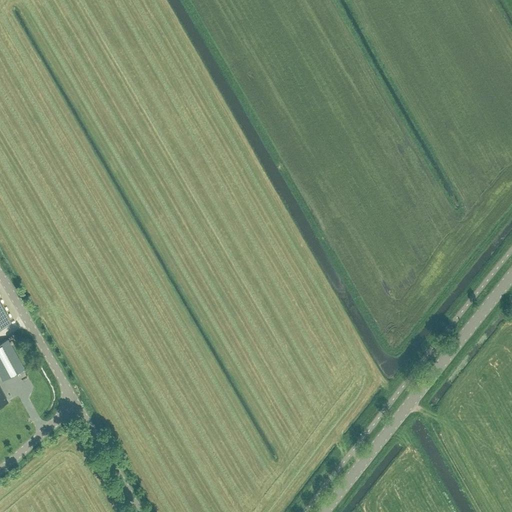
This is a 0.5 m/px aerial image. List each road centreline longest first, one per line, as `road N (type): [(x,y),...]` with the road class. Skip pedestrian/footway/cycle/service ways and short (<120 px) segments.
road 1 (tertiary): [(325,511),(511,277)]
road 2 (unclassified): [(73,403),(0,275)]
road 3 (unclassified): [(139,511),(73,403)]
road 4 (track): [(478,511),(415,402)]
